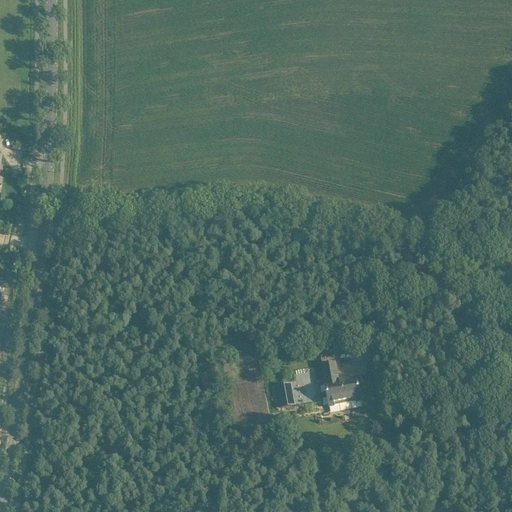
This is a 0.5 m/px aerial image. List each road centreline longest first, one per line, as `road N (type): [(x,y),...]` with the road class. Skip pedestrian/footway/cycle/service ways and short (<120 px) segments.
road 1 (unclassified): [(455,268),(412,249),(267,214),(43,229)]
road 2 (secondary): [(3,511),(43,229)]
road 3 (secondary): [(43,229),(50,0)]
